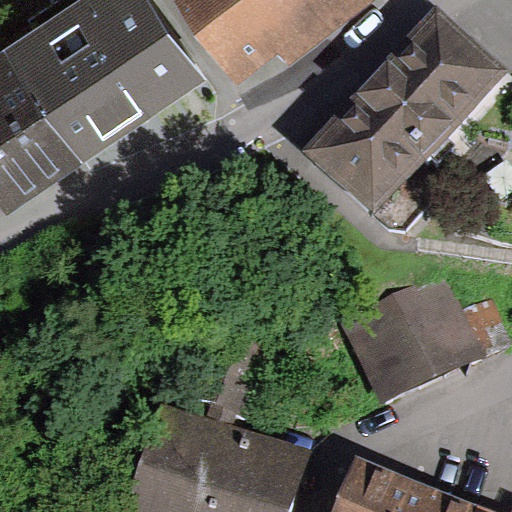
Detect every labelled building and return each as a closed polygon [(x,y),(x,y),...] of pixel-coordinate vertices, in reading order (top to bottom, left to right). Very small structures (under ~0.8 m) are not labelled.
[(87,154),(199,77),(147,0),(80,0),(0,54),(0,195),(8,207),(87,154)] [(173,0),(192,25),(235,82),(275,51),(287,65),(371,0),(173,0)] [(305,148),(374,212),(425,157),(504,72),(434,7),(364,83),(305,148)] [(383,404),(485,355),(445,272),(343,321),(383,404)] [(250,423),(278,343),(219,323),(191,403),(229,416),(250,423)] [(145,511),(291,511),(311,452),(167,404),(138,490),(151,494),(145,511)] [(481,511),(360,465),(341,511),(481,511)]
